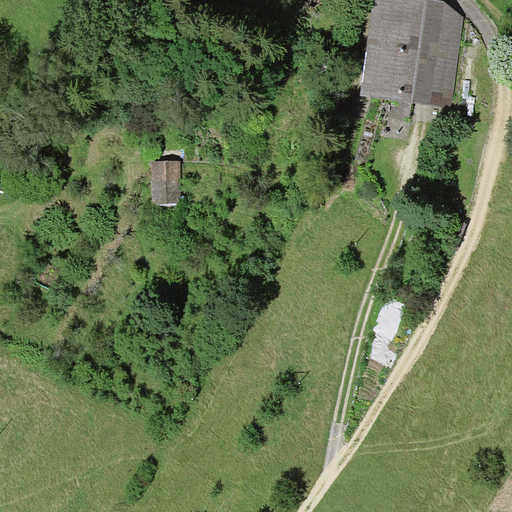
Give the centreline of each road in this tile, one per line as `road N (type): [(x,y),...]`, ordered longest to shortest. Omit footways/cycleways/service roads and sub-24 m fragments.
road 1 (track): [(308,511),(432,326),(483,213),(496,160),(498,68),(470,6),(453,0)]
road 2 (track): [(335,470),(345,401),(412,173),(415,125)]
road 3 (track): [(128,162),(0,213)]
